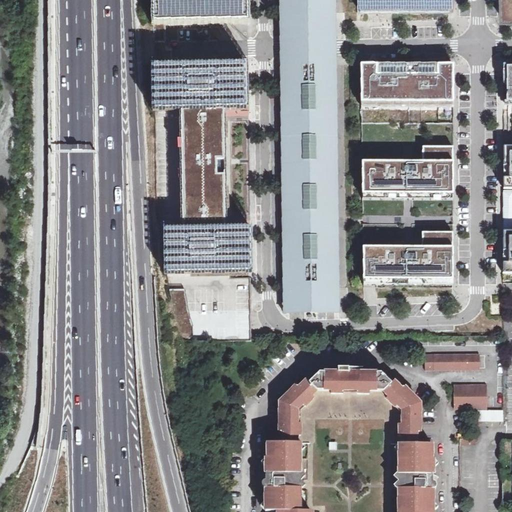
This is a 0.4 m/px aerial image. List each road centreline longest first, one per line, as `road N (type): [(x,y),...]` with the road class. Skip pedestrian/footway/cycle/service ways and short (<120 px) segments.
road 1 (residential): [(477,46),(471,310),(452,321),(287,326),(268,311),(264,48)]
road 2 (motorway): [(178,511),(144,340),(126,0)]
road 3 (motorway): [(70,0),(63,25),(57,412),(36,511)]
road 4 (motorway): [(120,511),(107,0)]
road 5 (motorway): [(76,0),(86,511)]
road 6 (track): [(0,477),(25,419),(32,349),(39,0)]
road 7 (residential): [(247,511),(251,420),(262,397),(303,360),(391,360),(425,381),(445,410),(444,511)]
road 8 (residential): [(264,48),(477,46)]
